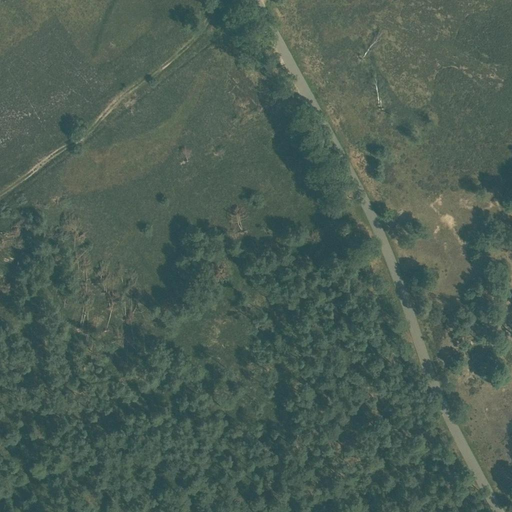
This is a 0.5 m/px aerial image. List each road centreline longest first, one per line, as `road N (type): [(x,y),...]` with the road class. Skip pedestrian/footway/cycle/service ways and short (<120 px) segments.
road 1 (unclassified): [(490,511),(454,439),(403,296),(254,0)]
road 2 (track): [(231,0),(194,42),(0,199)]
